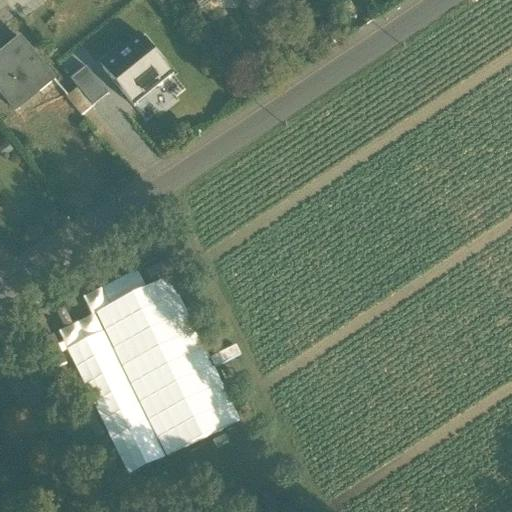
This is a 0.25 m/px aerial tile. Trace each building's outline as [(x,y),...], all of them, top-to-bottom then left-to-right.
[(191,0),(201,11),(212,1),(211,0),(248,0),(249,1),(249,0),(191,0)] [(102,71),(134,110),(135,108),(133,105),(159,84),(161,87),(173,77),(139,36),(124,48),(126,50),(102,71)] [(0,61),(0,95),(13,110),(36,90),(39,94),(54,81),(20,40),(5,52),(7,55),(0,61)] [(86,68),(70,81),(78,90),(93,109),(108,96),(86,68)] [(81,118),(93,109),(78,90),(66,99),(81,118)]
